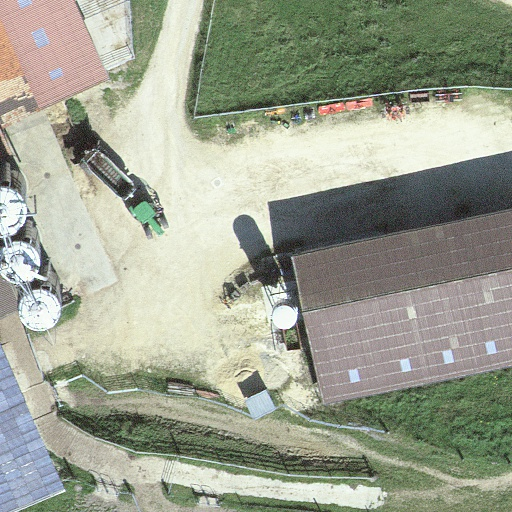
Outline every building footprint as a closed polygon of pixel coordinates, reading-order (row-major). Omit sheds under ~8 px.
[(75,0),(0,0),(0,161),(16,155),(3,125),(110,79),(75,0)] [(411,0),(238,0),(260,99),(425,63),(411,0)] [(511,207),(289,257),(323,408),(511,365),(511,207)] [(0,511),(12,511),(65,490),(0,338),(0,317),(25,307),(0,247),(0,511)] [(243,400),(252,420),(276,409),(267,389),(243,400)]
